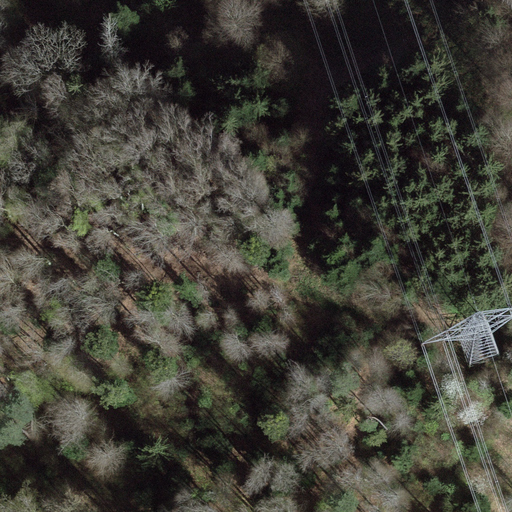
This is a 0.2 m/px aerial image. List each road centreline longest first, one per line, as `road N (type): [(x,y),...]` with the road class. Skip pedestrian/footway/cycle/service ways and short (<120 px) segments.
road 1 (track): [(511,317),(400,321),(325,311),(0,240)]
road 2 (track): [(511,389),(477,421),(434,511)]
